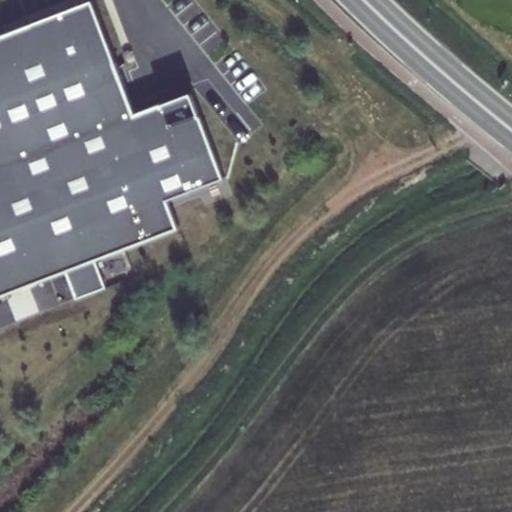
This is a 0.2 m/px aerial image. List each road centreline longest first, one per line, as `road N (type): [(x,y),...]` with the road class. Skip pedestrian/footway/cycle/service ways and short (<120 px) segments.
road 1 (track): [(509,129),(365,187),(301,234),(206,360),(73,511)]
road 2 (secondary): [(362,0),(511,131)]
road 3 (unknown): [(109,0),(213,112)]
